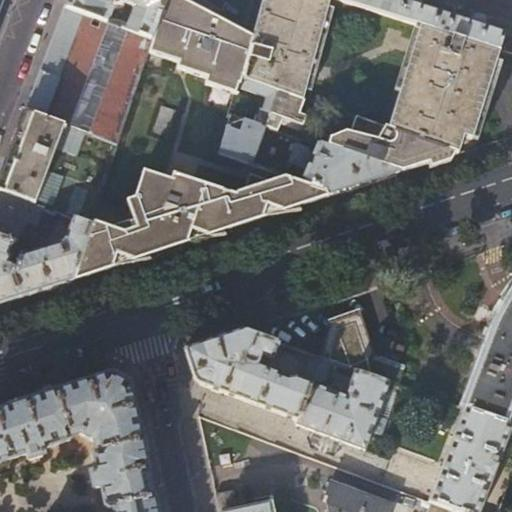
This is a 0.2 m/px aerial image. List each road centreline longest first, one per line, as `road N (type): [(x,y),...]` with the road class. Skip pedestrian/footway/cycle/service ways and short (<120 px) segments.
road 1 (secondary): [(511,187),(139,308)]
road 2 (residential): [(185,511),(139,308)]
road 3 (secondary): [(139,308),(0,353)]
